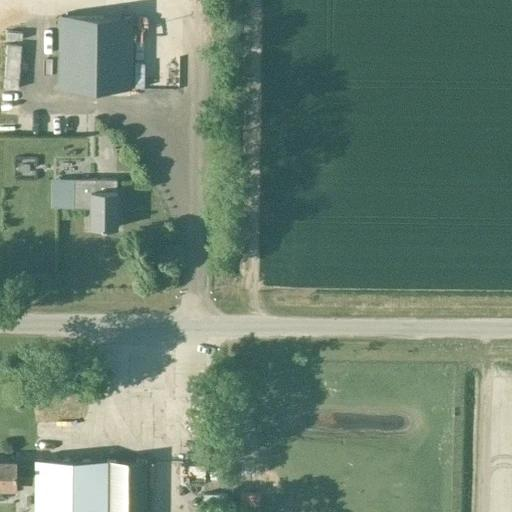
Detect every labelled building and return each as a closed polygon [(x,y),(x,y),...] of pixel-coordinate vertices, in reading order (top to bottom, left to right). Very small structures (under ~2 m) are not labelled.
[(59,17),(58,89),(129,89),(130,18),(59,17)] [(0,48),(0,84),(13,85),(14,49),(0,48)] [(0,104),(16,105),(17,93),(0,92),(0,104)] [(115,180),(98,180),(72,180),(72,209),(89,209),(89,229),(115,229),(115,192),(115,180)] [(104,511),(104,461),(104,460),(33,460),(33,466),(13,466),(13,461),(0,461),(0,488),(13,489),(13,484),(33,484),(33,511),(104,511)] [(104,461),(104,511),(145,511),(146,461),(104,461)] [(260,511),(261,501),(242,500),(241,511),(260,511)]
